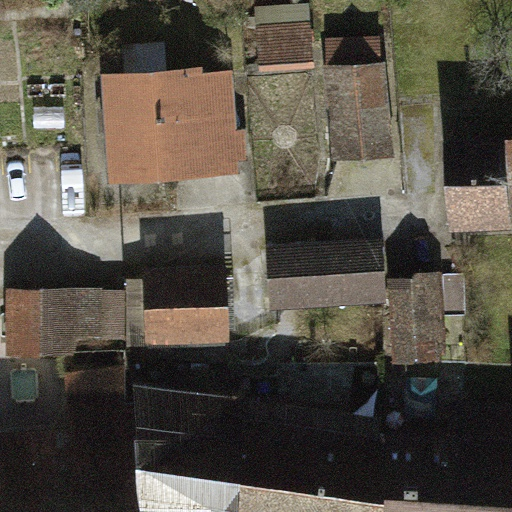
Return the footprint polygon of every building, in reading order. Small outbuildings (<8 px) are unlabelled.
[(314,24),(252,29),(256,71),(317,66),(314,24)] [(390,35),(326,40),(335,161),(399,157),(390,35)] [(233,68),(108,76),(116,190),(241,181),(233,68)] [(511,139),(448,145),(455,234),(511,229),(511,139)] [(394,237),(270,246),(275,306),(393,297),(399,368),(454,364),(447,270),(397,274),(394,237)] [(227,268),(148,272),(152,342),(231,337),(227,268)] [(126,288),(10,289),(10,352),(44,352),(44,344),(126,343),(126,288)] [(70,422),(0,426),(0,511),(511,511),(511,406),(453,400),(451,425),(135,387),(134,362),(65,366),(70,422)]
